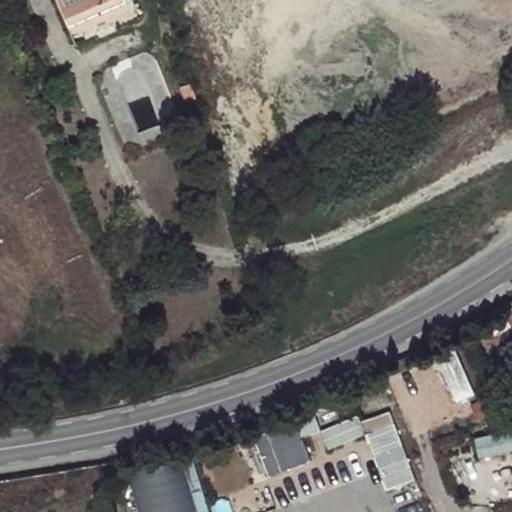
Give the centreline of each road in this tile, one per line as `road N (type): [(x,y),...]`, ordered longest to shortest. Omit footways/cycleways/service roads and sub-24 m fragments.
road 1 (secondary): [(511,275),(476,301),(194,421),(0,456)]
road 2 (unknown): [(511,150),(320,257),(283,246),(211,194)]
